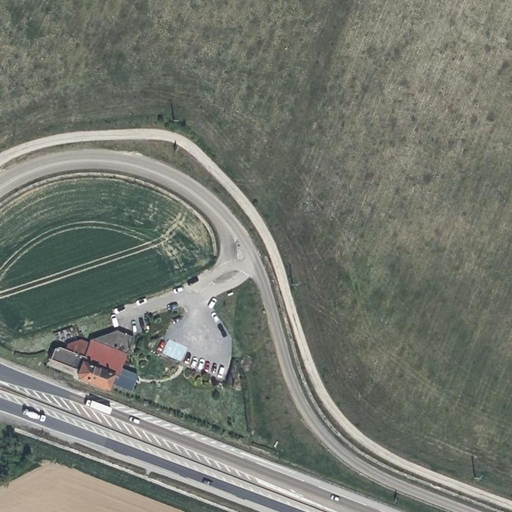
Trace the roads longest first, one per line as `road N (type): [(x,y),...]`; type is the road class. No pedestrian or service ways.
road 1 (track): [(0,159),(67,137),(158,134),(191,146),(267,237),(313,375),(338,415),(401,463),(511,506)]
road 2 (tertiary): [(467,511),(369,471),(323,434),(294,383),(255,262),(215,211)]
road 3 (primary): [(362,511),(0,371)]
road 4 (primary): [(0,403),(295,511)]
road 5 (tertiary): [(0,187),(58,163),(104,159),(179,183),(215,211)]
